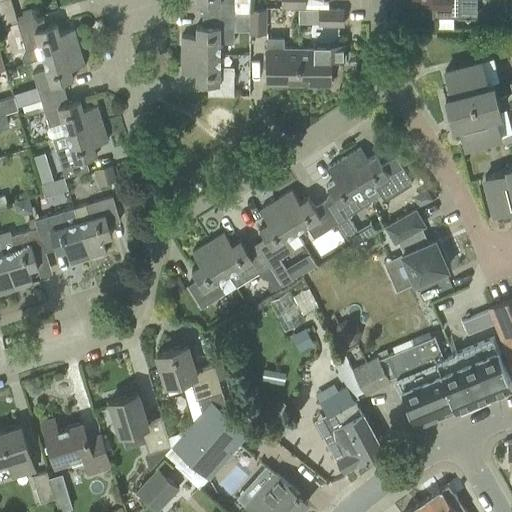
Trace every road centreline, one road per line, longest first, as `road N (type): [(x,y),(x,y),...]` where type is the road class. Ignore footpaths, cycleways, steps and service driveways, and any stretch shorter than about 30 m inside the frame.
road 1 (residential): [(165,226),(102,32),(106,8),(137,0)]
road 2 (residential): [(165,226),(357,106),(376,83)]
road 3 (residential): [(0,368),(132,330),(165,226)]
road 4 (residential): [(511,261),(483,254),(427,138),(376,83)]
road 5 (tertiary): [(348,511),(456,436)]
